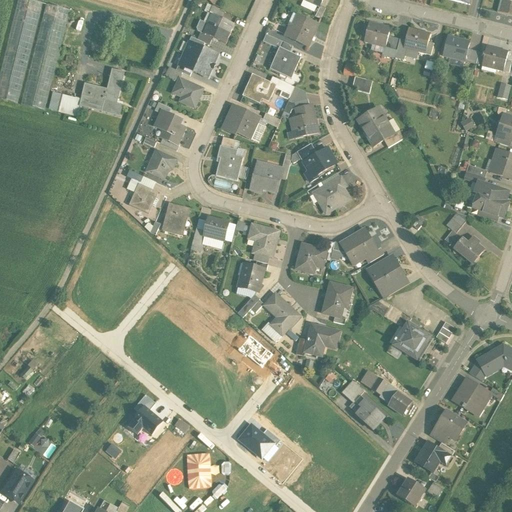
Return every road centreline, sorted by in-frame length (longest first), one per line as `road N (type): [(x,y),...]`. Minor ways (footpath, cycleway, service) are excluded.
road 1 (residential): [(0,365),(50,306),(193,0)]
road 2 (residential): [(267,0),(198,152),(194,180),(207,199),(300,225)]
road 3 (residential): [(362,511),(488,317)]
road 4 (residential): [(382,201),(328,97),(355,1)]
road 5 (residential): [(488,317),(424,273),(382,201)]
road 6 (residential): [(355,1),(511,38)]
road 7 (residential): [(223,440),(107,345)]
